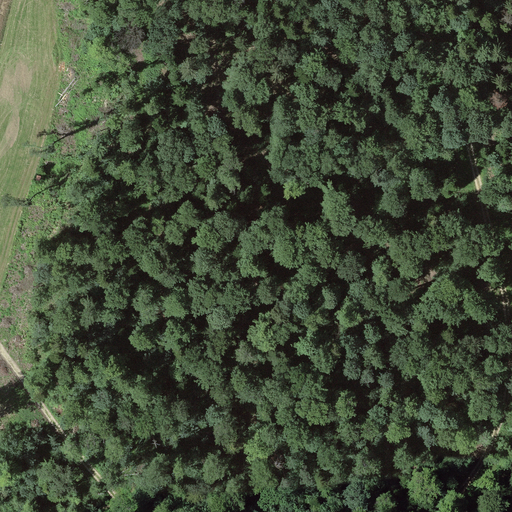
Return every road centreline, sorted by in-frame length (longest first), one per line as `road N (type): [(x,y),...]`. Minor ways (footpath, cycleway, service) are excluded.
road 1 (track): [(511,352),(462,85),(409,0)]
road 2 (track): [(122,511),(0,352)]
road 3 (track): [(441,511),(490,453),(511,360)]
